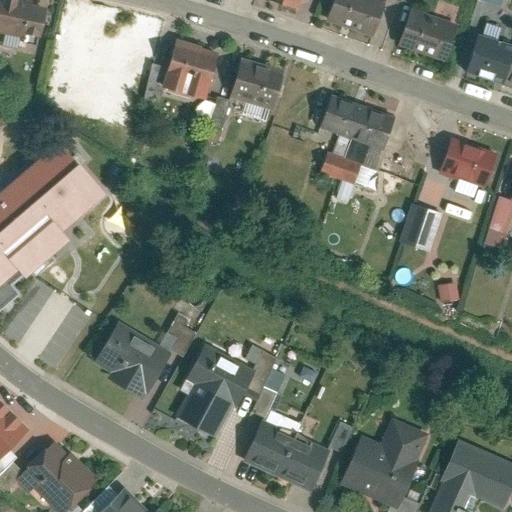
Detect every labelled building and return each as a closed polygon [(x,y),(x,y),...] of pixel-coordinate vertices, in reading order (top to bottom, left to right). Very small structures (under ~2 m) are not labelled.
[(53,4),(33,0),(0,0),(0,29),(46,40),(53,4)] [(387,0),(334,0),(327,20),(375,37),(387,0)] [(459,24),(409,9),(397,47),(447,63),(459,24)] [(127,60),(135,25),(81,13),(74,48),(127,60)] [(511,62),(511,44),(476,33),(463,73),(505,85),(511,62)] [(226,49),(182,36),(168,84),(212,97),(226,49)] [(288,69),(244,56),(232,96),(276,109),(288,69)] [(71,95),(76,76),(66,73),(61,93),(71,95)] [(402,113),(337,89),(324,125),(389,148),(402,113)] [(457,136),(445,170),(494,186),(505,152),(457,136)] [(60,139),(0,189),(0,281),(105,193),(60,139)] [(359,181),(366,163),(340,153),(332,171),(359,181)] [(416,201),(403,240),(434,250),(447,212),(416,201)] [(439,285),(440,301),(457,300),(456,283),(439,285)] [(93,360),(147,395),(175,351),(121,317),(93,360)] [(242,405),(263,366),(212,340),(192,378),(201,383),(184,414),(223,434),(239,402),(242,405)] [(270,368),(265,381),(278,387),(284,374),(270,368)] [(263,417),(275,391),(262,385),(250,411),(263,417)] [(0,402),(0,472),(15,457),(7,448),(26,429),(0,402)] [(365,431),(343,483),(401,509),(434,433),(396,416),(386,440),(365,431)] [(321,485),(336,447),(265,420),(250,457),(321,485)] [(14,477),(53,511),(63,511),(96,477),(51,436),(14,477)] [(511,458),(463,438),(431,511),(473,511),(481,496),(510,509),(511,502),(511,458)] [(158,511),(154,507),(149,511),(148,511),(121,485),(114,492),(107,485),(79,511),(158,511)]
